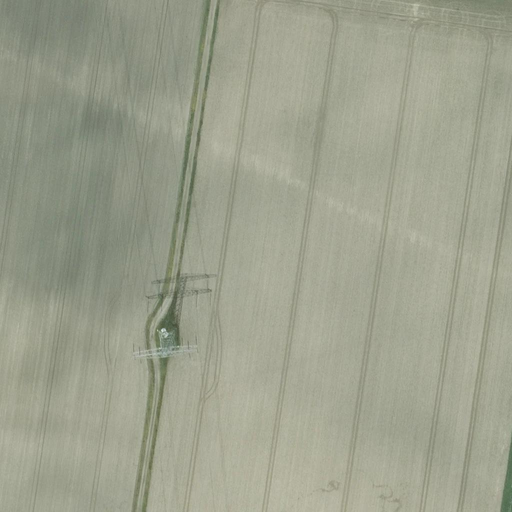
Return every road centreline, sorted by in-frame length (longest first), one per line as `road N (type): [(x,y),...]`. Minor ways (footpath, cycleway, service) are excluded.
road 1 (track): [(212,0),(172,294),(149,332),(157,382),(138,511)]
road 2 (track): [(511,388),(494,511)]
